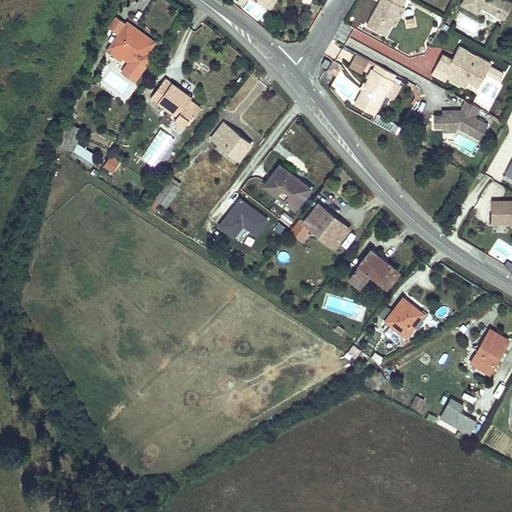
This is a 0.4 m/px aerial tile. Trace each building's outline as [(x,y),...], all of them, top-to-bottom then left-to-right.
[(269,0),(266,6),(271,9),(275,0),(269,0)] [(404,0),(382,0),(380,4),(383,5),(380,11),(378,9),(368,26),(386,35),(392,23),(401,7),(404,0)] [(505,20),(511,6),(511,3),(506,0),(464,0),(461,5),(477,14),(481,7),(505,20)] [(396,25),(404,9),(401,7),(392,23),(396,25)] [(119,34),(126,24),(115,16),(108,26),(119,34)] [(414,19),(407,20),(408,28),(415,27),(414,19)] [(152,47),(138,37),(142,32),(128,22),(126,24),(119,34),(113,43),(126,52),(123,57),(129,62),(122,72),(135,81),(152,57),(147,53),(152,47)] [(155,42),(142,32),(138,37),(152,47),(155,42)] [(126,52),(113,43),(109,47),(110,48),(107,52),(120,61),(123,57),(126,52)] [(468,81),(478,87),(486,73),(490,66),(491,64),(476,55),(475,57),(467,53),(469,51),(460,46),(452,59),(443,54),(436,66),(449,73),(447,77),(465,87),(468,81)] [(361,73),(367,60),(356,54),(350,67),(361,73)] [(392,80),(395,74),(376,64),(355,104),(374,114),(385,93),(392,80)] [(449,73),(436,66),(432,73),(445,80),(447,77),(449,73)] [(504,74),(490,66),(486,73),(500,80),(504,74)] [(167,89),(171,83),(165,79),(161,85),(167,89)] [(400,84),(392,80),(385,93),(393,98),(400,84)] [(201,108),(189,99),(188,101),(185,99),(188,95),(171,83),(167,89),(161,85),(152,97),(177,115),(175,119),(184,126),(191,116),(194,118),(201,108)] [(443,126),(454,125),(457,127),(480,139),(488,124),(475,118),(480,108),(466,101),(462,109),(462,111),(461,113),(456,113),(456,111),(442,111),(442,116),(435,116),(435,127),(443,127),(443,126)] [(375,123),(397,132),(400,124),(378,115),(375,123)] [(251,144),(224,122),(212,138),(218,143),(239,159),(251,144)] [(74,150),(82,129),(73,125),(64,145),(74,150)] [(239,159),(218,143),(215,148),(236,164),(239,159)] [(97,156),(78,144),(74,150),(93,163),(97,156)] [(93,163),(74,150),(71,154),(82,161),(92,166),(93,163)] [(111,169),(117,161),(110,156),(105,165),(111,169)] [(308,190),(296,180),(298,178),(280,165),(265,185),(294,208),(308,190)] [(310,188),(298,178),(296,180),(308,190),(310,188)] [(166,206),(181,187),(170,179),(156,198),(159,201),(166,206)] [(155,207),(159,201),(156,198),(153,196),(144,208),(154,214),(158,210),(155,207)] [(240,198),(219,226),(234,237),(244,225),(256,234),(268,219),(240,198)] [(492,223),(508,223),(511,225),(511,200),(492,201),(492,223)] [(348,230),(338,223),(340,221),(325,209),(324,211),(317,206),(304,223),(311,228),(335,247),(348,230)] [(301,240),(311,228),(304,223),(299,219),(290,231),(301,240)] [(350,228),(340,221),(338,223),(348,230),(350,228)] [(398,271),(385,260),(383,263),(380,261),(382,258),(371,250),(349,277),(362,288),(372,275),(387,286),(398,271)] [(301,309),(308,299),(300,293),(293,303),(301,309)] [(410,325),(418,314),(415,312),(417,309),(403,298),(386,320),(391,323),(383,332),(399,345),(413,328),(410,325)] [(413,328),(424,314),(417,309),(415,312),(418,314),(410,325),(413,328)] [(341,334),(344,330),(338,325),(335,330),(341,334)] [(489,372),(508,340),(490,330),(481,346),(484,347),(481,351),(479,350),(472,362),(489,372)] [(385,360),(375,353),(371,358),(379,363),(385,360)] [(362,384),(378,372),(377,370),(359,382),(362,384)] [(372,390),(386,379),(380,371),(378,372),(362,384),(372,390)] [(424,401),(416,397),(412,405),(420,409),(424,401)] [(477,421),(460,411),(463,405),(452,398),(440,418),(460,429),(469,434),(477,421)] [(469,434),(460,429),(457,434),(466,440),(469,434)]
